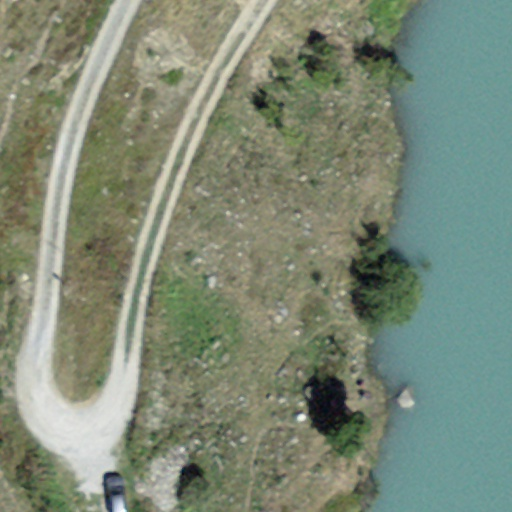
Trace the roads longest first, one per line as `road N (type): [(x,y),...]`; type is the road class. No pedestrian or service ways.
road 1 (track): [(268,0),(219,85),(144,272),(111,426),(84,437)]
road 2 (track): [(84,437),(51,429),(37,370),(76,144),(122,0)]
